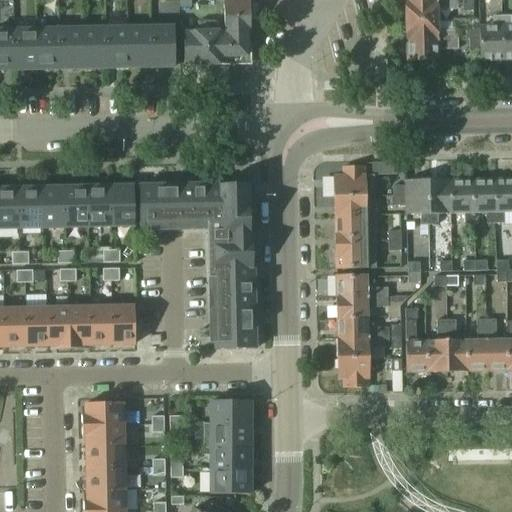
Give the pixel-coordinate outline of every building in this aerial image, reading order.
[(223,0),(224,26),(227,28),(227,31),(228,65),(230,65),(231,65),(250,64),(249,38),(250,37),(250,36),(250,26),(249,0),(223,0)] [(406,1),(407,19),(437,19),(437,11),(457,10),(456,0),(437,1),(406,1)] [(466,0),(462,0),(462,12),(472,12),(471,0),(466,0)] [(479,61),(501,61),(500,17),(491,17),(491,28),(479,28),(479,30),(479,40),(479,52),(479,61)] [(509,17),(500,17),(501,61),(511,60),(511,27),(509,27),(509,17)] [(437,31),(437,19),(407,19),(407,40),(457,39),(457,31),(437,31)] [(198,33),(185,33),(186,66),(208,66),(207,22),(197,23),(198,33)] [(216,22),(207,22),(208,66),(228,65),(227,31),(217,32),(216,22)] [(129,68),(142,68),(142,66),(152,66),(151,28),(128,29),(129,68)] [(160,66),(160,68),(175,67),(174,28),(151,28),(152,66),(160,66)] [(82,30),(83,69),(97,69),(97,67),(106,67),(105,29),(82,30)] [(129,68),(128,29),(105,29),(106,67),(114,67),(114,68),(129,68)] [(36,31),(37,70),(51,70),(51,68),(60,68),(59,30),(36,31)] [(68,68),(69,69),(83,69),(82,30),(59,30),(60,68),(68,68)] [(468,40),(479,40),(479,30),(466,30),(466,40),(468,40)] [(0,70),(5,70),(5,69),(14,69),(13,31),(0,31),(0,70)] [(37,70),(36,31),(13,31),(14,69),(23,68),(23,70),(37,70)] [(458,51),(457,39),(407,40),(408,63),(438,62),(437,51),(458,51)] [(468,40),(469,52),(479,52),(479,40),(468,40)] [(333,197),(374,196),(373,176),(363,176),(363,168),(342,168),(343,177),(333,177),(333,197)] [(511,180),(493,181),(495,225),(504,224),(503,214),(511,214),(511,180)] [(472,181),(449,182),(450,215),(464,215),(464,225),(473,225),(473,215),(472,181)] [(493,181),(472,181),(473,215),(486,215),(486,225),(495,225),(493,181)] [(428,182),(407,182),(407,216),(420,216),(421,237),(429,236),(429,226),(428,182)] [(428,182),(429,226),(438,226),(437,215),(450,215),(449,182),(428,182)] [(252,240),(250,240),(249,185),(138,187),(139,226),(220,224),(220,232),(213,232),(215,351),(254,350),(252,240)] [(392,187),(393,197),(405,196),(405,186),(392,187)] [(73,190),(64,191),(65,228),(88,227),(87,188),(73,189),(73,190)] [(88,227),(111,227),(110,190),(101,190),(101,188),(87,188),(88,227)] [(133,188),(118,188),(118,189),(110,190),(111,227),(134,226),(133,188)] [(19,229),(42,228),(41,189),(27,190),(27,191),(18,191),(19,229)] [(42,228),(65,228),(64,191),(55,191),(55,189),(41,189),(42,228)] [(18,191),(9,192),(9,190),(0,190),(0,229),(19,229),(18,191)] [(374,196),(333,197),(334,216),(374,215),(374,196)] [(405,206),(405,196),(393,197),(393,207),(405,206)] [(374,215),(334,216),(334,237),(350,237),(350,242),(375,242),(374,215)] [(388,232),(388,242),(400,242),(400,232),(388,232)] [(334,237),(334,247),(335,270),(375,269),(375,242),(350,242),(350,237),(334,237)] [(400,251),(400,242),(388,242),(388,252),(400,251)] [(103,264),(111,263),(111,251),(103,251),(103,264)] [(111,251),(111,263),(119,263),(119,251),(111,251)] [(57,264),(66,264),(66,252),(57,252),(57,264)] [(66,252),(66,264),(74,264),(74,252),(66,252)] [(12,265),(20,265),(20,253),(12,253),(12,265)] [(20,253),(20,265),(28,265),(28,253),(20,253)] [(496,261),(496,271),(506,271),(508,271),(508,261),(496,261)] [(451,272),(451,262),(439,263),(439,273),(451,272)] [(462,262),(463,272),(474,272),(474,262),(462,262)] [(486,272),(486,262),(474,262),(474,272),(486,272)] [(420,273),(419,263),(407,263),(408,273),(420,273)] [(119,282),(119,269),(110,270),(111,282),(119,282)] [(59,283),(67,283),(67,270),(59,271),(59,283)] [(76,283),(75,270),(67,270),(67,283),(76,283)] [(103,282),(111,282),(110,270),(102,270),(103,282)] [(16,284),(24,284),(24,271),(16,272),(16,284)] [(33,283),(32,271),(24,271),(24,284),(33,283)] [(506,283),(506,271),(496,271),(496,283),(506,283)] [(408,283),(420,283),(420,273),(408,273),(408,283)] [(484,276),(472,277),(473,287),(485,286),(484,276)] [(433,287),(445,287),(445,277),(433,277),(433,287)] [(445,287),(457,287),(457,277),(445,277),(445,287)] [(335,300),(386,299),(386,298),(386,290),(367,290),(367,279),(335,280),(335,300)] [(386,298),(386,299),(335,300),(335,320),(367,319),(367,309),(386,308),(386,307),(399,307),(409,297),(394,297),(386,298)] [(90,309),(91,345),(113,345),(112,308),(90,309)] [(112,308),(113,345),(135,345),(134,308),(112,308)] [(47,310),(47,346),(56,346),(56,350),(69,350),(68,309),(47,310)] [(68,309),(69,350),(89,349),(89,345),(91,345),(90,309),(68,309)] [(3,311),(4,347),(26,347),(25,310),(3,311)] [(25,310),(26,347),(47,346),(47,310),(25,310)] [(416,310),(405,310),(405,320),(417,320),(416,310)] [(368,330),(367,319),(335,320),(336,340),(387,339),(387,330),(368,330)] [(466,341),(467,373),(487,372),(486,321),(476,321),(476,341),(466,341)] [(495,321),(486,321),(487,372),(506,372),(506,373),(507,373),(506,341),(496,341),(495,321)] [(405,323),(406,374),(425,373),(425,374),(427,374),(426,342),(415,342),(415,322),(405,323)] [(437,342),(426,342),(427,374),(447,374),(446,322),(437,322),(437,342)] [(455,322),(446,322),(447,374),(466,373),(467,373),(466,341),(456,342),(455,322)] [(390,326),(390,338),(400,338),(400,326),(390,326)] [(400,350),(400,338),(390,338),(390,350),(400,350)] [(387,348),(387,339),(336,340),(336,360),(368,359),(368,349),(387,348)] [(368,380),(368,359),(336,360),(337,381),(342,381),(342,390),(367,389),(367,380),(368,380)] [(391,373),(401,372),(400,360),(390,360),(391,373)] [(211,402),(211,425),(248,425),(248,417),(249,417),(250,402),(211,402)] [(122,403),(85,404),(85,414),(81,414),(82,426),(122,425),(122,403)] [(151,417),(151,426),(163,425),(163,417),(151,417)] [(181,417),(169,417),(169,425),(181,425),(181,417)] [(122,425),(82,426),(82,440),(86,440),(86,448),(123,447),(122,425)] [(151,434),(164,433),(163,425),(151,426),(151,434)] [(181,433),(181,425),(169,425),(169,433),(181,433)] [(203,448),(211,448),(249,448),(249,434),(248,434),(248,425),(211,425),(203,425),(203,448)] [(123,447),(86,448),(86,470),(123,469),(123,447)] [(211,448),(211,471),(248,472),(248,462),(249,462),(249,448),(211,448)] [(182,449),(170,450),(170,463),(170,471),(182,471),(182,462),(182,449)] [(152,469),(164,469),(164,460),(152,461),(152,469)] [(123,469),(86,470),(87,492),(124,491),(123,469)] [(152,477),(164,477),(164,469),(152,469),(152,477)] [(182,471),(170,471),(170,479),(182,479),(182,471)] [(210,495),(249,495),(249,480),(248,480),(248,472),(211,471),(210,495)] [(124,511),(124,491),(87,492),(87,500),(83,501),(83,511),(124,511)] [(183,497),(170,498),(171,506),(183,506),(183,497)]
